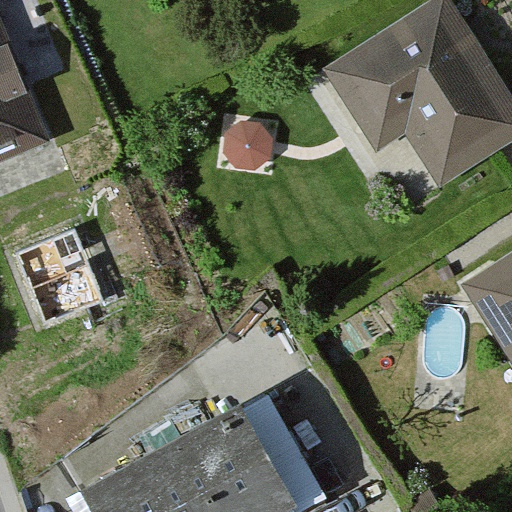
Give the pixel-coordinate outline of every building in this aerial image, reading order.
[(511,136),(511,100),(445,0),(432,0),(322,73),(372,149),(401,131),(437,186),(511,136)] [(0,37),(0,161),(42,145),(0,37)] [(76,225),(3,253),(36,338),(109,310),(76,225)] [(511,251),(458,287),(510,366),(511,365),(511,251)] [(210,419),(83,487),(96,511),(277,511),(290,505),(241,414),(215,428),(210,419)]
